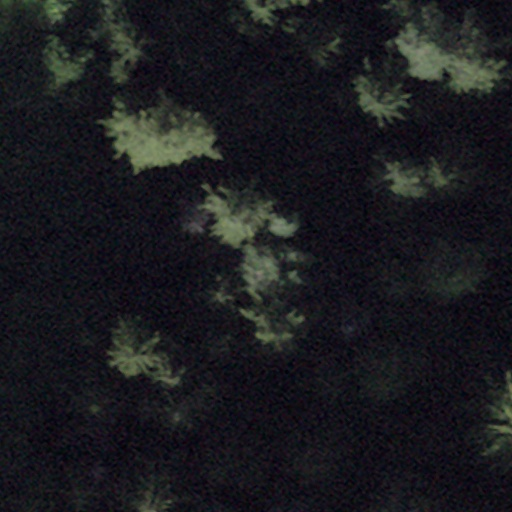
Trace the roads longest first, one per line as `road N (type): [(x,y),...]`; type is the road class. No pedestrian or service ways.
road 1 (track): [(132,276),(452,371),(511,433)]
road 2 (track): [(0,251),(132,276),(173,0)]
